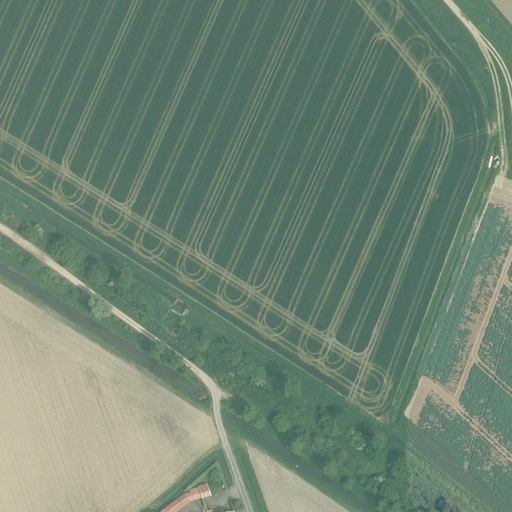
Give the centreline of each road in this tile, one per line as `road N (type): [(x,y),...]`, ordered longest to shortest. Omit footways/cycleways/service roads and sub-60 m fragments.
road 1 (unclassified): [(249,511),(207,380),(0,227)]
road 2 (track): [(435,511),(331,439),(215,393)]
road 3 (track): [(511,104),(501,65),(448,0)]
